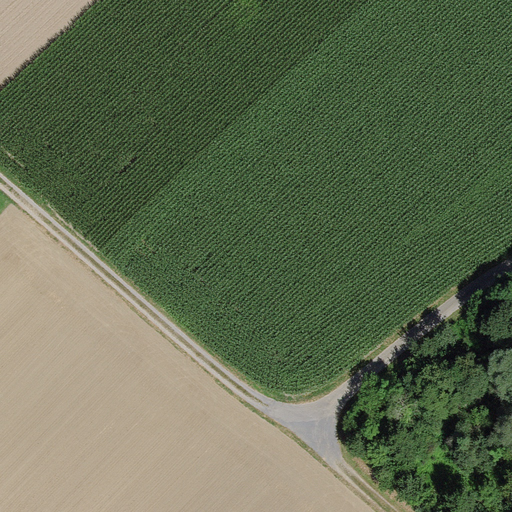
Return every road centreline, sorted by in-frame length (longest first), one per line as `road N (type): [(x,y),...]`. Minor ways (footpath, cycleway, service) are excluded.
road 1 (track): [(0,178),(286,419),(324,407),(511,265)]
road 2 (track): [(286,419),(385,511)]
